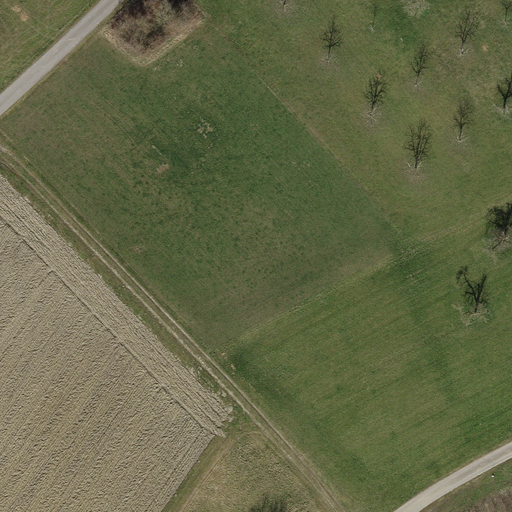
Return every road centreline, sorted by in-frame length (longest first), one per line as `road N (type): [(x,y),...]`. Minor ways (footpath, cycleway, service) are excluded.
road 1 (track): [(341,511),(0,154)]
road 2 (unclassified): [(0,108),(113,0)]
